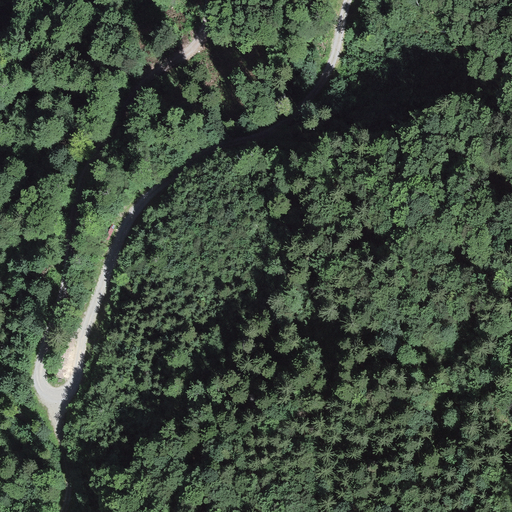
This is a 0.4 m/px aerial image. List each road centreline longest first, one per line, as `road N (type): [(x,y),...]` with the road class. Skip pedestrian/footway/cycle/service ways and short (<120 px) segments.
road 1 (track): [(346,0),(332,63),(311,96),(265,136),(197,156),(141,203),(85,328),(73,382),(54,393)]
road 2 (track): [(209,0),(198,43),(136,90),(78,188),(64,292),(39,359),(40,384),(54,393)]
road 3 (track): [(63,511),(69,472),(54,393)]
